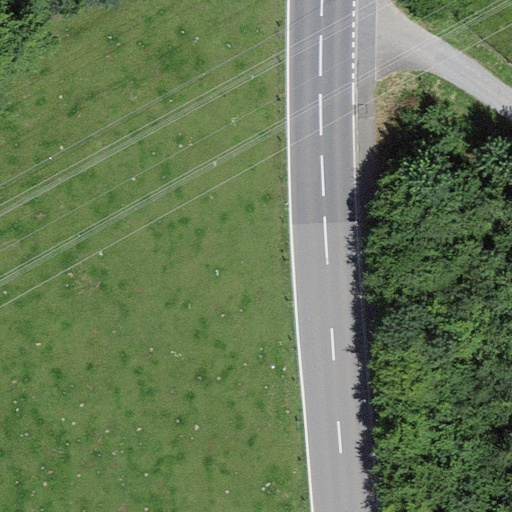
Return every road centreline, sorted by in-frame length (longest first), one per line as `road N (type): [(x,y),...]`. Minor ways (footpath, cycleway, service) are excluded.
road 1 (tertiary): [(317,0),(318,173),(340,511)]
road 2 (track): [(511,118),(415,45),(317,0)]
